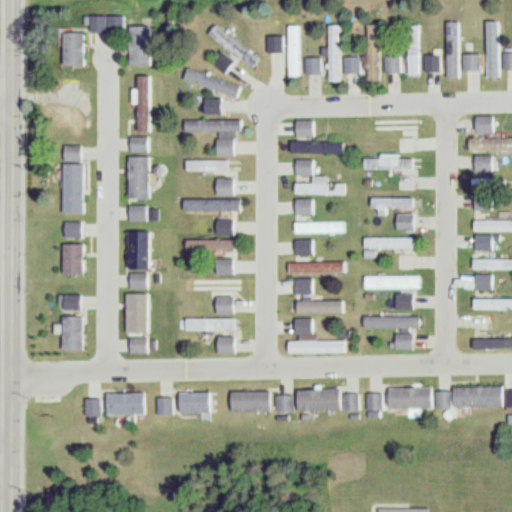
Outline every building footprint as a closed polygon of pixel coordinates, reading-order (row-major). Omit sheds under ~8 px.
[(91,32),(120,32),(120,15),(83,14),(83,29),(68,29),(68,65),(91,66),(91,32)] [(484,78),(500,78),(499,20),(484,21),(484,78)] [(460,54),(461,21),(445,21),(443,78),(460,78),(460,70),(476,70),(476,54),(460,54)] [(205,33),(250,70),(258,61),(213,24),(205,33)] [(299,76),(299,24),(284,24),(284,76),(299,76)] [(326,81),(340,81),(340,24),(326,24),(326,81)] [(380,83),(380,24),(365,24),(364,83),(380,83)] [(404,75),(419,75),(419,24),(404,24),(404,75)] [(126,25),(126,65),(148,65),(148,25),(126,25)] [(278,35),(265,35),(265,51),(278,51),(278,35)] [(511,68),(511,52),(502,53),(503,70),(511,68)] [(396,56),(382,56),(382,72),(396,72),(396,56)] [(303,74),(316,74),(316,57),(303,57),(303,74)] [(343,57),(343,74),(357,74),(357,57),(343,57)] [(180,80),(237,97),(240,85),(183,68),(180,80)] [(151,75),(135,75),(134,132),(150,132),(151,75)] [(216,114),(216,99),(201,99),(201,114),(216,114)] [(473,133),(491,133),(491,116),(473,116),(473,133)] [(417,118),(362,118),(362,131),(417,131),(417,118)] [(234,119),(181,119),(181,132),(214,132),(214,155),(234,155),(234,119)] [(293,137),(313,137),(313,119),(293,119),(293,137)] [(146,152),(146,137),(127,137),(127,152),(146,152)] [(511,149),(511,137),(465,137),(465,150),(511,149)] [(288,141),(288,154),(338,154),(338,141),(288,141)] [(68,145),(68,160),(87,160),(87,145),(68,145)] [(399,155),(360,155),(360,169),(399,169),(399,155)] [(493,155),(472,155),(472,171),(493,171),(493,155)] [(126,157),(126,198),(146,198),(146,157),(126,157)] [(344,194),(344,183),(325,183),(325,176),(312,176),(313,159),(292,159),(292,175),(309,175),(309,182),(291,182),(291,194),(344,194)] [(182,160),(182,171),(226,171),(226,160),(182,160)] [(89,213),(89,164),(68,164),(68,213),(89,213)] [(230,195),(230,178),(213,178),(213,195),(230,195)] [(472,209),(491,209),(491,194),(472,194),(472,209)] [(310,214),(310,198),(292,198),(292,214),(310,214)] [(234,211),(234,199),(180,199),(180,211),(234,211)] [(146,222),(146,205),(127,205),(127,222),(146,222)] [(410,213),(393,213),(393,231),(410,231),(410,213)] [(229,235),(229,219),(213,219),(213,235),(229,235)] [(511,231),(511,220),(471,220),(471,231),(511,231)] [(88,222),(66,222),(66,238),(88,238),(88,222)] [(291,222),(291,233),(344,233),(344,222),(291,222)] [(144,288),(143,231),(126,231),(126,289),(144,288)] [(490,249),(489,234),(471,235),(472,250),(490,249)] [(362,249),(412,249),(412,237),(362,237),(362,249)] [(182,250),(229,250),(229,239),(182,239),(182,250)] [(292,254),(308,254),(308,239),(292,239),(292,254)] [(89,244),(67,244),(67,274),(89,274),(89,244)] [(214,274),(229,274),(229,258),(214,258),(214,274)] [(511,258),(470,258),(470,269),(511,269),(511,258)] [(344,262),(285,262),(285,273),(344,273),(344,262)] [(472,289),(490,289),(490,274),(472,274),(472,289)] [(361,288),(415,288),(415,275),(361,275),(361,288)] [(237,290),(237,278),(180,278),(180,290),(237,290)] [(307,278),(292,278),(292,295),(307,295),(307,278)] [(66,310),(86,310),(86,295),(66,295),(66,310)] [(213,313),(231,313),(231,296),(213,296),(213,313)] [(470,310),(511,310),(511,298),(470,298),(470,310)] [(343,313),(343,300),(292,300),(292,313),(343,313)] [(392,330),(392,349),(408,350),(409,329),(415,329),(416,317),(360,315),(360,329),(392,330)] [(89,349),(89,316),(66,316),(66,349),(89,349)] [(233,330),(233,318),(182,318),(182,330),(233,330)] [(311,319),(292,319),(292,334),(311,334),(311,319)] [(230,353),(230,336),(214,336),(214,353),(230,353)] [(146,353),(146,337),(126,337),(126,353),(146,353)] [(344,353),(344,340),(284,340),(284,353),(344,353)] [(429,387),(384,387),(384,408),(429,409),(429,387)] [(432,387),(432,408),(502,408),(502,387),(432,387)] [(292,389),(292,393),(273,393),(273,411),(335,411),(335,389),(292,389)] [(184,391),(184,412),(216,412),(216,391),(184,391)] [(266,411),(266,391),(234,391),(234,411),(266,411)] [(152,414),(152,392),(112,392),(112,414),(152,414)] [(341,411),(355,411),(355,394),(341,394),(341,411)] [(377,394),(365,394),(365,410),(377,410),(377,394)] [(160,414),(179,414),(179,397),(160,397),(160,414)]
